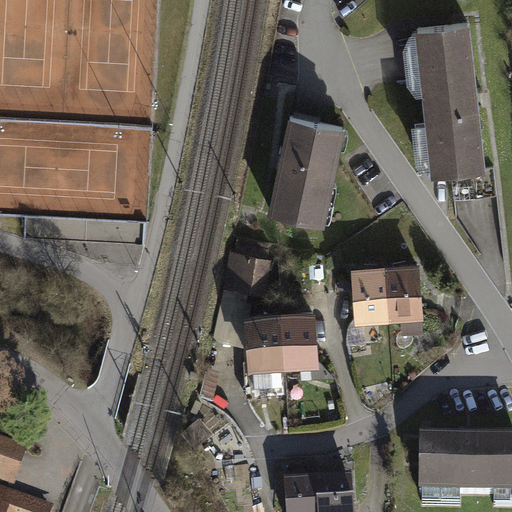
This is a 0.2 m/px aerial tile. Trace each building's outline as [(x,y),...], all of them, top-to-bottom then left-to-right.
[(475,94),(467,22),(418,27),(423,78),(422,79),(426,121),(428,121),(434,172),(451,170),(454,199),(497,194),(494,166),(484,167),(477,106),(469,107),(468,95),(475,94)] [(322,220),(342,127),(290,115),(281,157),(283,158),(281,168),(279,168),(270,209),(322,220)] [(267,249),(237,243),(235,252),(234,252),(227,284),(260,291),(267,259),(265,258),(267,249)] [(418,267),(386,269),(389,313),(421,311),(418,267)] [(386,269),(354,271),(357,316),(389,313),(386,269)] [(244,293),(226,289),(213,340),(251,348),(249,316),(252,303),(242,300),(244,293)] [(312,312),(281,314),(284,359),(315,357),(312,312)] [(281,314),(249,316),(251,348),(252,361),(253,361),(254,386),(281,385),(280,359),(284,359),(281,314)] [(511,494),(511,440),(474,440),(474,442),(464,442),(464,439),(421,439),(420,493),(511,494)] [(21,451),(0,443),(0,475),(11,480),(21,451)] [(351,511),(350,481),(318,483),(319,511),(351,511)] [(319,511),(318,483),(286,485),(287,511),(319,511)] [(47,511),(48,509),(0,491),(0,511),(47,511)]
